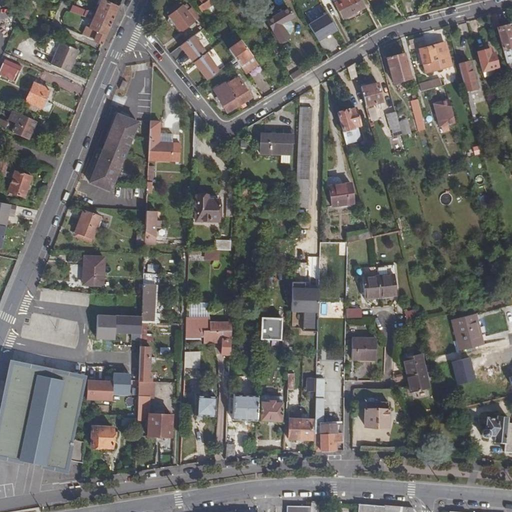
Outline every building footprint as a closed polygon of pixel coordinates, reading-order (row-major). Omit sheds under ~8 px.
[(200,0),(203,4),(198,8),(203,13),(216,4),(212,0),(200,0)] [(341,14),(343,18),(365,6),(362,0),(340,0),(335,3),(341,14)] [(86,30),(83,38),(102,46),(105,40),(116,16),(119,8),(102,1),(89,31),(86,30)] [(72,5),(70,12),(81,16),(83,9),(72,5)] [(165,13),(167,16),(178,8),(175,5),(165,13)] [(175,27),(179,32),(187,27),(193,22),(185,11),(188,9),(185,5),(182,7),(181,6),(178,8),(167,16),(168,18),(175,27)] [(35,12),(22,6),(19,15),(31,21),(35,12)] [(239,9),(246,20),(251,17),(244,6),(239,9)] [(266,21),(279,42),(289,37),(284,30),(291,26),(289,20),(294,17),(289,7),(266,21)] [(187,27),(190,31),(200,24),(190,10),(188,11),(188,9),(185,11),(193,22),(187,27)] [(308,25),(319,41),(336,32),(327,14),(308,25)] [(490,16),(493,29),(498,28),(495,14),(490,16)] [(165,23),(170,28),(175,27),(168,18),(165,23)] [(498,28),(505,50),(511,47),(511,29),(511,25),(498,28)] [(178,33),(182,37),(190,31),(187,27),(179,32),(178,33)] [(193,37),(183,45),(209,79),(219,72),(193,37)] [(60,41),(50,63),(68,71),(78,49),(60,41)] [(236,59),(246,73),(259,64),(242,42),(229,50),(236,59)] [(447,43),(434,46),(440,69),(452,66),(447,43)] [(420,49),(427,77),(431,75),(429,72),(440,69),(434,46),(420,49)] [(478,53),(483,71),(493,68),(499,66),(495,54),(494,54),(491,56),(489,50),(487,50),(487,48),(480,49),(480,52),(478,53)] [(388,57),(395,83),(412,79),(405,53),(388,57)] [(459,64),(470,108),(474,107),(472,96),(471,91),(477,90),(470,61),(459,64)] [(2,63),(0,68),(0,77),(15,83),(20,71),(2,63)] [(348,68),(351,80),(359,78),(355,64),(348,68)] [(287,71),(290,75),(299,70),(297,66),(287,71)] [(483,71),(484,77),(494,74),(493,68),(483,71)] [(290,75),(293,80),(302,75),(299,70),(290,75)] [(213,89),(227,113),(239,106),(240,105),(244,103),(252,98),(239,76),(232,80),(227,84),(226,82),(213,89)] [(420,85),(422,92),(445,86),(443,79),(420,85)] [(120,82),(117,90),(122,92),(125,83),(120,82)] [(33,84),(25,103),(41,109),(49,91),(33,84)] [(362,89),(366,107),(374,104),(379,103),(383,102),(378,84),(362,89)] [(412,102),(420,132),(426,131),(416,95),(413,96),(414,101),(412,102)] [(442,127),(443,133),(449,131),(448,126),(455,124),(449,101),(435,104),(441,128),(442,127)] [(297,181),(296,208),(308,208),(312,107),(300,106),(297,181)] [(338,113),(346,144),(361,140),(357,127),(361,126),(356,108),(349,110),(348,109),(338,113)] [(0,129),(27,141),(35,122),(12,112),(7,124),(0,120),(0,129)] [(124,120),(114,115),(86,182),(107,190),(138,118),(127,113),(124,120)] [(195,113),(195,134),(203,135),(204,122),(195,113)] [(386,116),(390,130),(401,128),(399,122),(397,113),(386,116)] [(180,162),(181,144),(173,144),(160,143),(161,122),(150,121),(148,160),(180,162)] [(261,134),(261,151),(294,152),(295,127),(285,127),(284,135),(261,134)] [(173,144),(174,135),(161,134),(160,143),(173,144)] [(154,179),(153,166),(138,166),(139,180),(154,179)] [(15,171),(8,191),(24,197),(32,176),(15,171)] [(329,188),(334,208),(355,204),(351,184),(329,188)] [(442,206),(452,202),(448,192),(438,196),(442,206)] [(197,195),(196,220),(216,221),(216,217),(220,217),(220,199),(215,199),(207,199),(207,195),(197,195)] [(16,206),(0,202),(0,225),(5,227),(8,212),(14,214),(16,206)] [(154,245),(156,245),(157,228),(162,228),(162,221),(157,221),(158,211),(146,211),(145,233),(145,244),(154,245)] [(81,212),(72,234),(88,241),(97,219),(81,212)] [(137,233),(136,247),(145,248),(145,244),(145,233),(137,233)] [(72,234),(70,239),(86,245),(88,241),(72,234)] [(217,240),(216,249),(219,249),(230,249),(230,241),(217,240)] [(88,278),(88,286),(104,286),(105,258),(86,257),(85,278),(88,278)] [(0,259),(0,305),(17,263),(0,259)] [(149,264),(149,272),(158,273),(159,265),(149,264)] [(144,274),(143,286),(153,286),(154,281),(151,281),(151,274),(144,274)] [(361,279),(363,299),(380,297),(395,295),(392,275),(377,277),(361,279)] [(304,319),(319,319),(319,290),(309,290),(309,286),(305,286),(305,283),(292,283),(292,299),(305,300),(304,319)] [(142,318),(142,320),(153,321),(153,286),(143,286),(143,296),(142,318)] [(191,304),(190,319),(210,320),(210,305),(191,304)] [(418,309),(404,312),(406,321),(420,318),(418,309)] [(362,311),(347,310),(346,319),(361,319),(362,311)] [(98,316),(97,339),(115,340),(116,334),(116,317),(98,316)] [(452,322),(460,353),(484,347),(475,316),(452,322)] [(116,317),(116,334),(132,335),(132,341),(141,342),(141,341),(142,323),(142,320),(142,318),(116,317)] [(190,319),(187,319),(186,340),(201,340),(202,337),(205,338),(205,343),(223,344),(222,355),(231,356),(232,321),(210,320),(190,319)] [(262,319),(261,339),(281,340),(282,320),(262,319)] [(352,339),(351,361),(376,361),(376,340),(352,339)] [(150,372),(150,363),(151,347),(141,347),(139,382),(153,382),(153,372),(150,372)] [(186,347),(186,361),(200,362),(200,347),(186,347)] [(406,376),(410,392),(428,388),(424,371),(419,354),(402,359),(406,376)] [(470,358),(453,362),(459,384),(475,380),(470,358)] [(0,430),(0,458),(15,461),(30,464),(44,467),(68,472),(70,461),(74,440),(87,379),(14,364),(2,422),(0,430)] [(113,383),(113,395),(130,396),(131,375),(114,374),(113,383)] [(308,377),(308,389),(317,390),(317,378),(308,377)] [(113,383),(88,382),(87,400),(113,401),(113,395),(113,383)] [(150,415),(150,398),(154,398),(155,382),(153,382),(139,382),(138,421),(138,423),(149,424),(149,437),(171,438),(172,416),(150,415)] [(234,395),(233,420),(258,421),(259,403),(259,396),(234,395)] [(196,396),(195,416),(216,417),(216,396),(196,396)] [(276,401),(276,404),(284,404),(284,397),(259,396),(259,403),(262,403),(269,404),(270,401),(276,401)] [(315,452),(337,452),(338,443),(342,443),(343,425),(337,424),(324,424),(324,420),(325,397),(322,397),(316,397),(315,452)] [(262,403),(261,422),(283,423),(284,404),(276,404),(276,401),(270,401),(269,404),(262,403)] [(366,402),(365,427),(389,428),(389,403),(374,403),(370,402),(366,402)] [(288,440),(301,440),(302,420),(302,411),(290,411),(289,424),(288,440)] [(494,440),(494,443),(506,445),(508,418),(497,416),(497,419),(487,418),(486,430),(484,429),(482,432),(482,436),(483,438),(489,439),(488,436),(494,437),(494,440)] [(122,420),(121,431),(137,431),(138,423),(138,421),(122,420)] [(302,420),(301,440),(312,440),(313,420),(309,420),(302,420)] [(92,427),(91,447),(113,448),(114,428),(92,427)] [(87,443),(74,440),(70,461),(83,464),(87,443)] [(227,444),(227,460),(235,459),(236,445),(227,444)] [(311,507),(310,511),(319,511),(320,503),(311,503),(311,507)]
